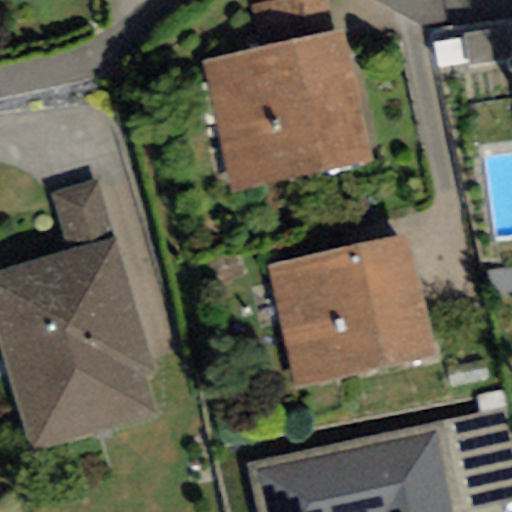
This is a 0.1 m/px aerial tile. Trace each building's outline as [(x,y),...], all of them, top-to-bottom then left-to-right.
[(261,55),(334,40),(325,0),(296,0),(252,9),(261,55)] [(261,55),(205,66),(232,198),(368,171),(341,39),(334,40),(261,55)] [(49,197),(68,260),(117,245),(98,182),(49,197)] [(410,243),(268,273),(294,397),(436,367),(410,243)] [(68,260),(0,280),(0,359),(30,458),(158,419),(144,374),(155,370),(117,245),(68,260)] [(511,270),(485,275),(489,299),(511,295),(511,270)] [(511,411),(437,428),(454,511),(488,511),(511,507),(511,411)] [(454,511),(437,428),(246,468),(255,511),(454,511)]
